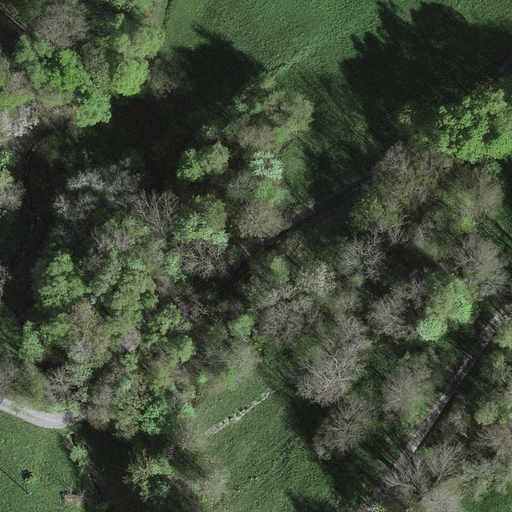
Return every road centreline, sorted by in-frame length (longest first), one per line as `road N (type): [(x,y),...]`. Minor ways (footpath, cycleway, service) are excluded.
road 1 (track): [(511,92),(477,141),(383,227),(258,312),(87,413),(59,418),(0,400)]
road 2 (track): [(362,511),(511,350)]
